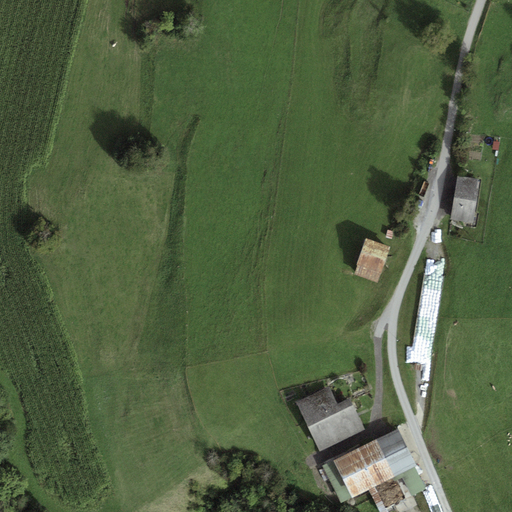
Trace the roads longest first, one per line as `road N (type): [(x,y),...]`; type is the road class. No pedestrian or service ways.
road 1 (unclassified): [(448,511),(401,394),(391,343),(399,293),(435,207),(481,0)]
road 2 (track): [(395,308),(380,326),(373,428),(314,459)]
